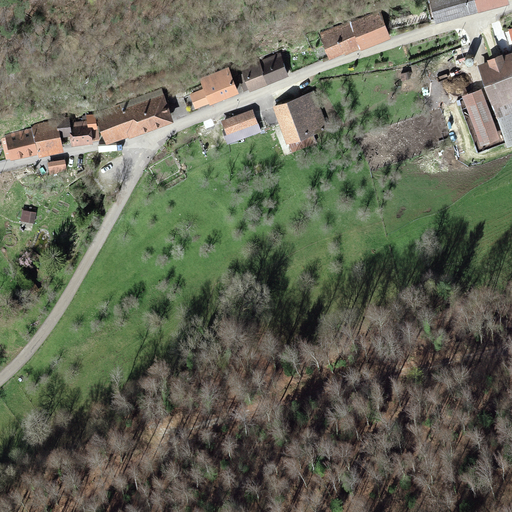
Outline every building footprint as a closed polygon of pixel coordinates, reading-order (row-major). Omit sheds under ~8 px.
[(504,0),(429,0),(435,20),(505,2),(504,0)] [(377,14),(320,33),(328,56),(385,37),(377,14)] [(278,53),(240,66),(247,87),(285,75),(278,53)] [(511,70),(506,54),(476,65),(497,119),(511,113),(511,70)] [(227,73),(205,80),(211,99),(233,91),(227,73)] [(310,92),(270,106),(285,147),(309,139),(307,133),(322,128),(310,92)] [(118,107),(95,115),(105,143),(170,119),(162,95),(119,110),(118,107)] [(252,111),(233,119),(248,154),(267,146),(252,111)] [(65,118),(56,120),(58,135),(67,134),(65,118)] [(88,122),(68,125),(70,144),(90,142),(88,122)] [(52,123),(5,137),(11,159),(36,152),(37,156),(60,149),(52,123)] [(191,148),(173,156),(176,164),(194,156),(191,148)] [(106,152),(86,159),(92,177),(112,170),(106,152)]
